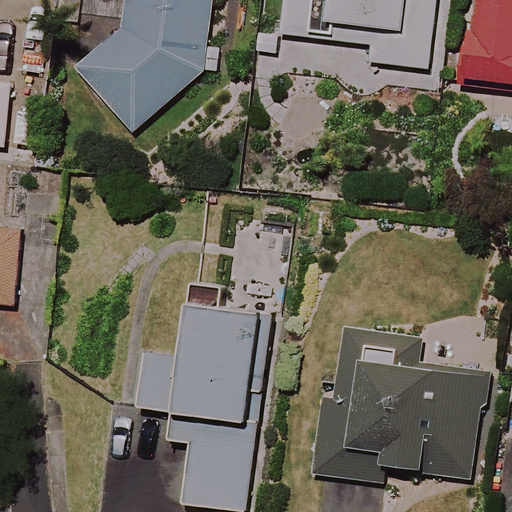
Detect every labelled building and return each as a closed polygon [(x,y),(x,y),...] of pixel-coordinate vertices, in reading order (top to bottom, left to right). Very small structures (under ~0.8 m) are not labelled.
[(126,0),(124,32),(76,68),(125,132),(211,67),(217,0),(126,0)] [(281,0),(278,36),(373,46),(371,67),(434,73),(441,0),(281,0)] [(511,0),(482,0),(480,32),(462,31),(457,78),(475,79),(510,83),(511,84),(511,0)] [(0,84),(0,146),(4,146),(9,85),(0,84)] [(0,304),(12,306),(20,230),(0,227),(0,304)] [(182,507),(225,511),(249,511),(261,424),(246,422),(260,313),(194,305),(187,360),(149,355),(142,408),(173,412),(169,443),(190,446),(182,507)] [(424,347),(348,335),(338,391),(349,393),(347,407),(327,404),(316,473),(382,484),(385,466),(470,479),(486,377),(421,366),(424,347)]
